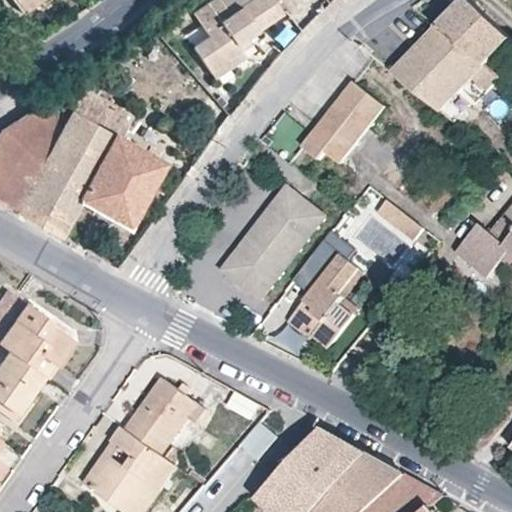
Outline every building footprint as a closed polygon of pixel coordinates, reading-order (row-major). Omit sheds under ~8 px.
[(13,0),(24,13),(41,0),(13,0)] [(247,39),(284,13),(275,0),(250,0),(231,14),(221,0),(213,0),(193,13),(209,35),(193,47),(211,73),(227,62),(231,68),(246,57),(238,45),(247,39)] [(221,0),(231,14),(250,0),(221,0)] [(511,41),(511,37),(471,0),(464,0),(438,27),(488,67),(511,41)] [(432,103),(444,113),(475,80),(481,84),(490,92),(503,78),(488,67),(438,27),(394,74),(432,103)] [(247,39),(238,45),(243,51),(252,45),(247,39)] [(503,78),(511,68),(511,41),(488,67),(503,78)] [(215,78),(231,68),(227,62),(211,73),(215,78)] [(470,115),(460,106),(481,84),(475,80),(444,113),(460,125),(470,115)] [(343,165),(388,107),(355,81),(304,146),(322,161),(329,152),(343,165)] [(126,227),(163,159),(120,136),(133,114),(83,87),(71,109),(14,211),(59,235),(78,201),(126,227)] [(0,202),(14,211),(71,109),(50,98),(1,129),(0,131),(0,202)] [(263,301),(328,216),(288,185),(223,270),(263,301)] [(408,215),(389,200),(379,213),(398,228),(408,215)] [(511,209),(493,233),(481,224),(458,252),(489,278),(504,259),(511,265),(511,209)] [(426,229),(408,215),(398,228),(416,242),(426,229)] [(315,290),(341,257),(328,247),(302,280),(315,290)] [(330,349),(357,315),(342,303),(346,298),(342,295),(362,270),(343,254),(315,290),(289,322),(312,340),(315,337),(330,349)] [(362,309),(349,298),(368,273),(362,270),(342,295),(346,298),(342,303),(357,315),(362,309)] [(53,319),(7,288),(0,298),(0,344),(8,350),(31,366),(39,354),(56,365),(75,339),(51,323),(53,319)] [(0,402),(15,413),(43,374),(31,366),(8,350),(0,361),(0,402)] [(188,395),(180,389),(165,379),(128,430),(178,465),(185,455),(171,445),(190,419),(197,423),(207,408),(188,395)] [(193,388),(185,383),(180,389),(188,395),(193,388)] [(255,418),(262,405),(237,390),(230,404),(255,418)] [(278,437),(261,422),(242,444),(259,458),(278,437)] [(125,511),(148,511),(180,467),(178,465),(128,430),(123,426),(114,439),(133,454),(126,465),(114,457),(92,488),(125,511)] [(270,511),(316,511),(370,453),(323,428),(257,499),(270,511)] [(133,454),(114,439),(84,483),(92,488),(114,457),(126,465),(133,454)] [(316,511),(367,511),(407,473),(370,453),(316,511)] [(407,473),(367,511),(426,511),(432,508),(447,495),(407,473)]
